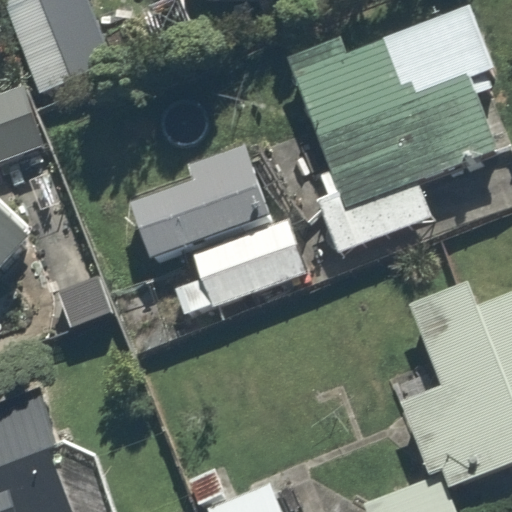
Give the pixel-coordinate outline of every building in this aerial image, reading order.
[(318,186),(348,263),(445,226),(426,174),(511,141),(511,111),(472,5),(303,68),(344,176),(318,186)] [(33,80),(0,93),(0,168),(59,145),(33,80)] [(205,182),(144,205),(167,267),(194,257),(281,224),(248,137),(195,156),(205,182)] [(0,279),(36,228),(0,202),(0,279)] [(194,257),(202,279),(177,288),(192,327),(320,280),(297,218),(281,224),(194,257)] [(105,275),(55,295),(71,335),(121,315),(105,275)] [(430,475),(442,470),(449,486),(511,461),(511,294),(477,309),(467,284),(411,305),(443,385),(401,402),(430,475)] [(0,511),(89,511),(45,397),(0,414),(0,511)] [(458,511),(449,486),(442,470),(430,475),(364,501),(368,511),(458,511)] [(293,511),(282,482),(211,510),(211,511),(293,511)]
